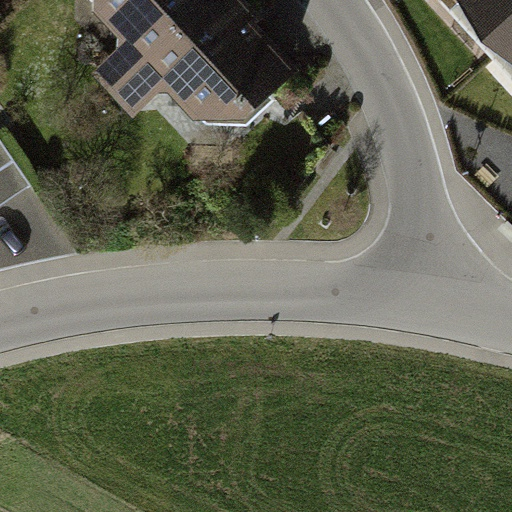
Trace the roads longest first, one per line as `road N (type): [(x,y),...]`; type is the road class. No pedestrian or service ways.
road 1 (residential): [(0,326),(125,300),(222,292),(433,301)]
road 2 (residential): [(433,301),(402,139),(355,38),(325,0)]
